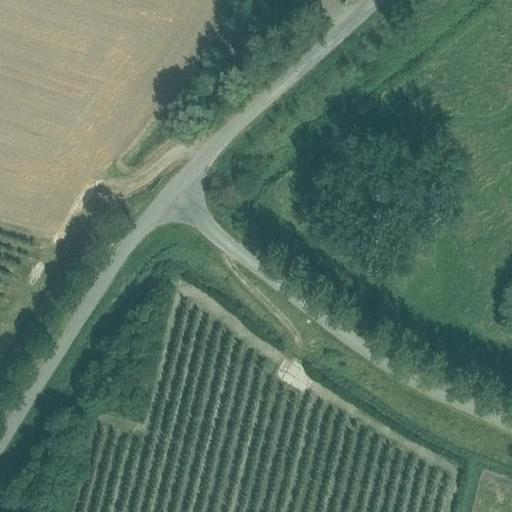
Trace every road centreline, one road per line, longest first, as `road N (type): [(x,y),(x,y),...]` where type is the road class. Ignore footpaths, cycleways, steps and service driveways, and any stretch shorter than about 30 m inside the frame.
road 1 (unclassified): [(511,425),(398,371),(171,196)]
road 2 (unclassified): [(0,446),(137,231),(171,196)]
road 3 (unclassified): [(171,196),(379,0)]
